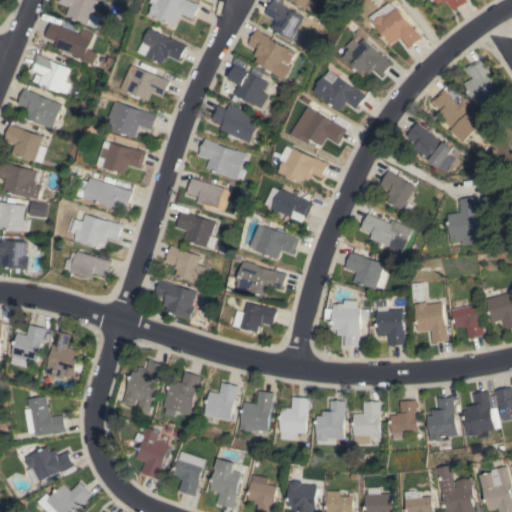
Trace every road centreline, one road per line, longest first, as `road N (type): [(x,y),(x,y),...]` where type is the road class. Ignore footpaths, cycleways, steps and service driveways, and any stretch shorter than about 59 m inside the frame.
road 1 (residential): [(0,291),(293,366),(453,368),(511,355)]
road 2 (residential): [(293,366),(319,253),(379,126),(430,66),(491,19)]
road 3 (residential): [(117,322),(230,0)]
road 4 (residential): [(117,322),(100,377),(95,436),(106,475),(125,496),(161,511)]
